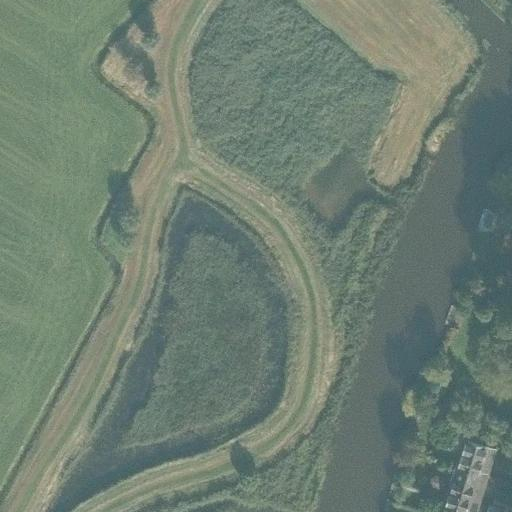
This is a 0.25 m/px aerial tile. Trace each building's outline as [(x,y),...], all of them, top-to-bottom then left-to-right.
[(424,399),(419,415),(439,422),(444,405),(424,399)] [(452,444),(460,447),(455,464),(479,471),(481,463),(490,466),(496,449),(487,446),(487,445),(480,443),(481,439),(460,420),(452,444)] [(511,449),(506,448),(500,467),(511,471),(511,449)] [(478,472),(479,471),(455,464),(447,490),(471,497),(473,489),(482,492),(487,475),(478,472)] [(471,497),(447,490),(440,511),(475,511),(480,500),(471,498),(471,497)] [(496,491),(492,504),(496,506),(503,508),(507,509),(511,496),(505,494),(502,493),(496,491)] [(488,503),(485,511),(507,511),(508,509),(507,509),(503,508),(496,506),(492,504),(488,503)]
